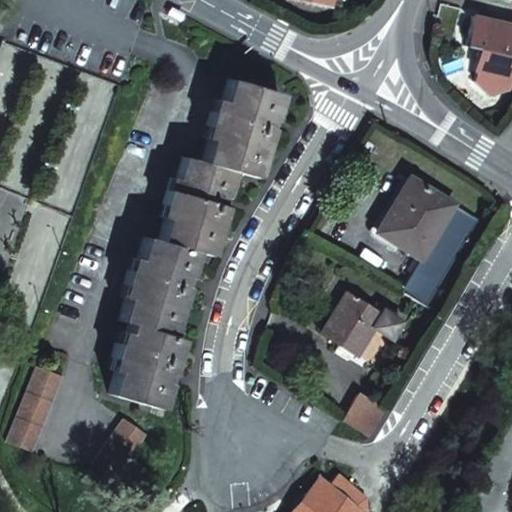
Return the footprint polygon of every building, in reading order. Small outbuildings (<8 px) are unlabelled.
[(511,25),(472,16),(466,47),(477,49),(473,70),(476,70),(473,82),(490,95),(501,88),(504,77),(510,79),(511,71),(511,25)] [(148,408),(149,406),(156,383),(153,382),(156,373),(159,374),(171,339),(162,335),(177,288),(175,288),(177,279),(180,280),(188,253),(203,258),(219,209),(216,208),(219,199),(222,201),(230,175),(252,182),(268,132),(264,130),(267,122),(271,123),(279,99),(228,82),(217,117),(214,116),(198,165),(179,158),(152,241),(137,236),(111,319),(119,322),(113,342),(106,339),(101,355),(108,357),(97,392),(143,407),(148,408)] [(398,290),(417,302),(471,216),(406,177),(374,230),(418,257),(398,290)] [(417,302),(424,306),(477,220),(471,216),(417,302)] [(371,326),(389,337),(400,319),(361,295),(357,301),(344,293),(320,333),(354,353),(371,326)] [(56,378),(32,370),(6,440),(30,448),(56,378)] [(358,394),(342,419),(368,434),(382,410),(358,394)] [(134,431),(113,417),(86,458),(107,472),(134,431)] [(365,511),(365,498),(335,473),(326,484),(318,477),(288,511),(365,511)]
